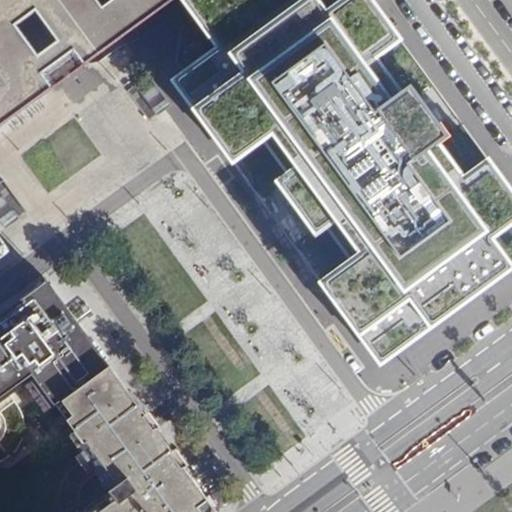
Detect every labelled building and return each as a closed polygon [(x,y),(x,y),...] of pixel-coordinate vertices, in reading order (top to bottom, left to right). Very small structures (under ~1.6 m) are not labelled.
[(511,203),(363,0),(228,0),(171,43),(222,113),(373,321),(511,219),(511,203)] [(0,259),(1,260),(11,252),(0,237),(0,259)] [(163,461),(145,438),(134,424),(99,378),(110,370),(78,326),(72,316),(46,281),(0,315),(0,407),(20,392),(39,419),(50,411),(78,449),(72,452),(104,495),(81,511),(196,511),(195,511),(198,508),(173,475),(167,479),(158,465),(163,461)] [(72,316),(78,326),(87,320),(80,310),(72,316)] [(216,511),(202,493),(110,370),(99,378),(134,424),(145,438),(163,461),(173,475),(198,508),(195,511),(196,511),(216,511)] [(173,475),(163,461),(158,465),(167,479),(173,475)]
